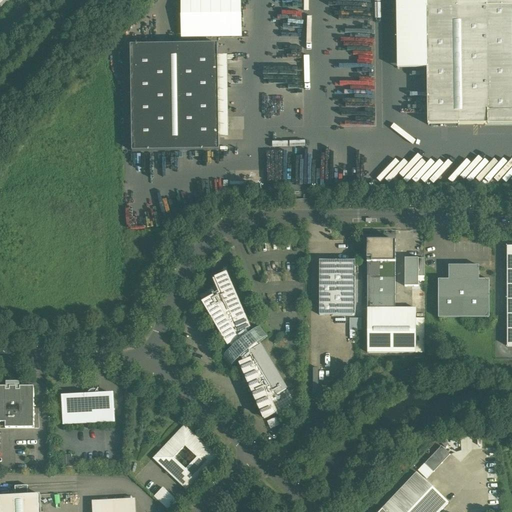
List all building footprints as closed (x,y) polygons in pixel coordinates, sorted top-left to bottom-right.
[(396,0),(398,78),(428,77),(428,72),(427,69),(427,68),(428,68),(427,39),(427,38),(427,9),(426,9),(426,8),(427,8),(426,0),(396,0)] [(511,6),(502,7),(501,7),(487,7),(486,7),(486,8),(487,8),(487,22),(486,23),(487,23),(487,37),(487,38),(487,52),(487,53),(488,67),(487,67),(487,68),(488,68),(488,82),(488,83),(488,97),(488,98),(488,111),(485,111),(485,125),(485,126),(511,125),(511,6)] [(427,8),(426,8),(426,9),(427,9),(427,38),(427,39),(428,68),(427,68),(427,69),(428,72),(428,77),(428,98),(428,99),(428,125),(428,126),(485,125),(485,111),(488,111),(488,98),(488,97),(488,83),(488,82),(488,68),(487,68),(487,67),(488,67),(487,53),(487,52),(487,38),(487,37),(487,23),(486,23),(487,22),(487,8),(486,8),(486,7),(427,8)] [(214,147),(213,45),(131,46),(132,148),(214,147)] [(399,107),(404,107),(405,96),(412,96),(412,88),(400,87),(399,107)] [(384,251),(367,251),(367,262),(395,262),(395,251),(391,251),(391,247),(384,247),(384,251)] [(419,257),(404,257),(404,271),(412,271),(419,271),(419,257)] [(355,316),(355,261),(319,261),(319,316),(355,316)] [(395,262),(367,262),(367,309),(395,309),(395,262)] [(479,266),(448,266),(448,280),(479,280),(479,266)] [(419,271),(412,271),(412,288),(423,288),(422,271),(419,271)] [(260,349),(257,345),(267,337),(259,327),(249,335),(245,331),(249,329),(226,275),(216,279),(214,280),(213,278),(212,279),(219,295),(213,299),(213,298),(203,304),(228,346),(230,345),(232,349),(222,357),(230,367),(241,359),(244,363),(240,365),(264,419),(273,415),(276,413),(277,416),(278,415),(270,399),(276,395),(276,396),(286,390),(261,348),(260,349)] [(448,280),(438,280),(438,319),(489,318),(489,280),(479,280),(448,280)] [(418,309),(368,309),(368,352),(418,352),(418,309)] [(34,387),(20,387),(20,391),(16,391),(16,387),(9,387),(9,391),(6,391),(6,387),(0,387),(0,423),(5,423),(5,429),(34,429),(34,387)] [(87,396),(62,398),(64,424),(114,421),(112,395),(100,396),(99,393),(98,392),(96,390),(93,390),(91,391),(89,392),(88,394),(87,396)] [(153,459),(186,490),(217,457),(184,426),(153,459)] [(441,447),(425,464),(433,472),(450,455),(441,447)] [(71,455),(60,456),(60,468),(72,467),(71,455)] [(439,511),(448,503),(416,473),(382,509),(385,511),(439,511)] [(76,483),(27,486),(28,496),(40,495),(77,493),(76,483)] [(27,486),(15,487),(15,496),(28,496),(27,486)] [(176,501),(163,489),(154,497),(168,510),(176,501)] [(15,496),(0,497),(0,511),(41,511),(40,495),(28,496),(15,496)] [(133,511),(133,501),(94,503),(94,511),(133,511)]
